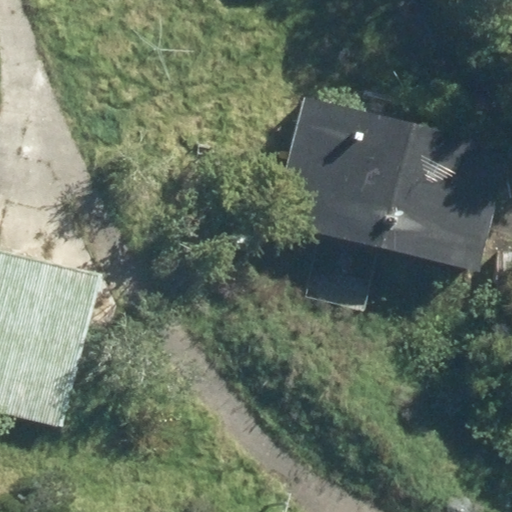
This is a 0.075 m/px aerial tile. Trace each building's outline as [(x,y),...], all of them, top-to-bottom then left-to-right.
[(300,102),(270,224),(478,275),(507,153),(300,102)] [(233,178),(227,206),(256,211),(260,182),(233,178)] [(227,251),(251,254),(253,234),(229,232),(227,251)] [(259,247),(278,253),(282,239),(263,234),(259,247)] [(0,416),(58,430),(94,279),(0,257),(0,416)]
